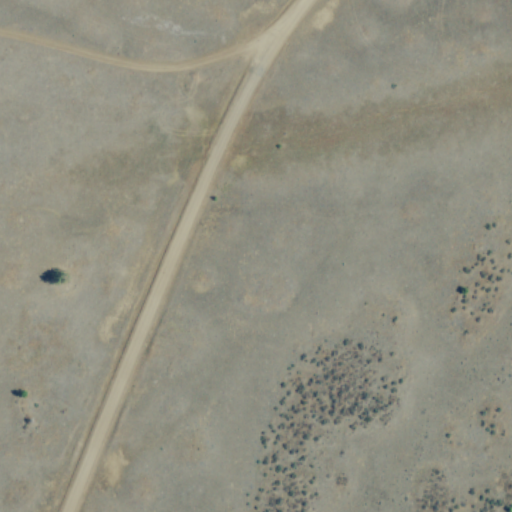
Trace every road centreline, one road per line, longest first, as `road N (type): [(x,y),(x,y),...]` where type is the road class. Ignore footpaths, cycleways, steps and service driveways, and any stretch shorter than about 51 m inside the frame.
road 1 (residential): [(98,369),(211,94),(217,33),(253,0)]
road 2 (track): [(217,33),(0,49)]
road 3 (residential): [(39,511),(98,369)]
